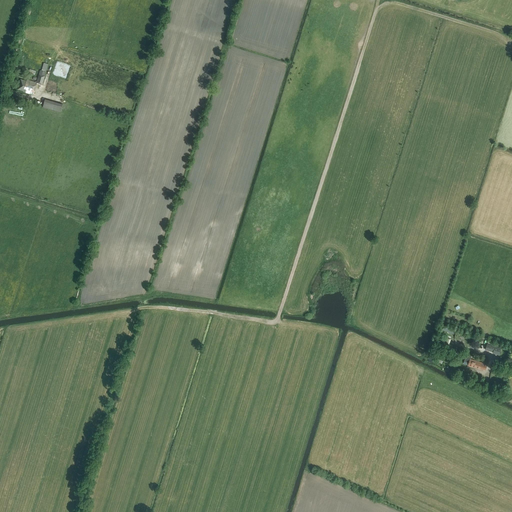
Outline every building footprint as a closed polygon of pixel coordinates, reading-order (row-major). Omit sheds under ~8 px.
[(42,84),(48,64),(43,62),(41,70),(40,70),(36,82),(26,80),(26,81),(21,79),(18,89),(23,91),(23,92),(33,94),(36,83),(42,84)] [(60,112),(63,104),(45,99),(42,107),(60,112)] [(499,355),(502,348),(487,344),(485,350),(493,352),(492,353),(499,355)] [(451,353),(456,355),(459,347),(453,345),(451,353)] [(486,370),(486,368),(487,366),(482,364),(482,363),(471,359),(471,356),(466,355),(464,361),(469,363),(468,366),(483,371),(484,369),(486,370)] [(468,375),(461,372),(459,377),(466,380),(468,375)]
